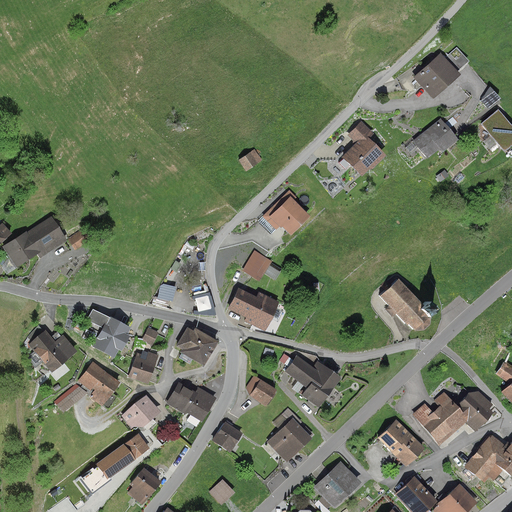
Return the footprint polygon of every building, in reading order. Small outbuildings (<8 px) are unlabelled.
[(437,55),(409,77),(427,99),(455,77),(437,55)] [(490,83),(481,96),(491,103),(500,91),(490,83)] [(511,135),(494,112),(477,125),(496,152),(511,140),(511,135)] [(439,121),(409,141),(422,160),(452,139),(439,121)] [(353,145),(337,158),(354,178),(380,156),(365,138),(370,134),(361,123),(345,136),(353,145)] [(245,154),(235,160),(241,172),(252,166),(245,154)] [(288,190),(260,217),(271,229),(274,226),(284,236),(305,217),(292,202),(296,199),(288,190)] [(48,215),(0,244),(0,248),(11,266),(34,252),(37,257),(64,240),(48,215)] [(0,241),(9,234),(0,222),(0,241)] [(79,230),(66,239),(74,250),(87,242),(79,230)] [(282,270),(252,252),(241,272),(257,281),(261,274),(275,282),(282,270)] [(395,279),(373,298),(405,336),(428,317),(395,279)] [(209,289),(196,292),(200,306),(213,303),(209,289)] [(253,298),(236,289),(226,310),(242,318),(240,321),(261,332),(274,304),(255,294),(253,298)] [(167,301),(154,298),(153,305),(165,308),(167,301)] [(124,328),(91,311),(84,326),(96,332),(87,349),(108,360),(112,351),(116,353),(125,337),(121,335),(124,328)] [(156,333),(146,328),(140,340),(151,345),(156,333)] [(189,332),(184,329),(173,347),(178,350),(177,352),(199,365),(212,342),(190,330),(189,332)] [(43,333),(26,346),(47,373),(73,353),(61,336),(51,343),(43,333)] [(506,350),(483,340),(472,364),(489,371),(487,376),(505,383),(510,371),(499,366),(506,350)] [(265,348),(263,354),(272,357),(274,351),(265,348)] [(154,357),(135,350),(126,378),(144,384),(154,357)] [(319,374),(299,355),(281,373),(313,404),(331,385),(319,374)] [(116,384),(90,364),(75,383),(100,404),(116,384)] [(273,391),(253,377),(241,394),(261,408),(273,391)] [(511,379),(497,392),(511,408),(511,407),(511,379)] [(448,381),(414,414),(437,439),(462,414),(472,425),(492,406),(477,390),(466,400),(448,381)] [(192,394),(176,384),(162,404),(178,415),(192,394)] [(201,390),(185,413),(199,422),(215,400),(201,390)] [(143,398),(119,416),(133,433),(156,414),(143,398)] [(291,406),(274,416),(278,423),(295,413),(291,406)] [(264,444),(282,463),(317,430),(299,411),(264,444)] [(224,422),(209,442),(226,454),(241,434),(224,422)] [(393,423),(375,442),(402,469),(421,450),(393,423)] [(502,446),(487,434),(461,469),(480,483),(485,477),(499,487),(511,469),(511,443),(507,439),(502,446)] [(136,436),(103,459),(113,473),(147,450),(136,436)] [(364,476),(346,456),(313,485),(331,506),(364,476)] [(132,487),(127,493),(141,505),(158,485),(140,469),(128,483),(132,487)] [(411,478),(391,495),(405,511),(420,511),(432,502),(411,478)] [(221,483),(208,494),(217,504),(230,493),(221,483)] [(456,486),(429,510),(430,511),(463,511),(472,504),(456,486)] [(73,511),(66,500),(47,511),(46,511),(73,511)]
